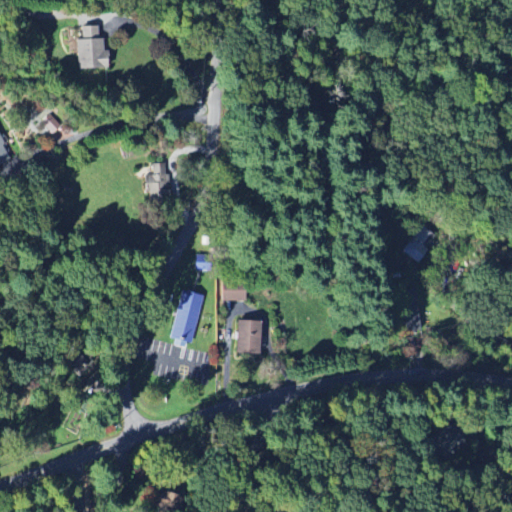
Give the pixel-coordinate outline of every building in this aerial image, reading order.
[(72,40),(73,69),(104,69),(104,52),(100,52),(100,39),(96,39),(96,27),(79,27),(79,40),(72,40)] [(50,114),(39,122),(49,135),(59,127),(50,114)] [(0,163),(8,160),(0,141),(0,163)] [(164,176),(142,177),(143,198),(165,197),(164,176)] [(242,301),(242,281),(219,282),(220,302),(242,301)] [(200,297),(179,291),(167,340),(189,345),(200,297)] [(256,354),(257,323),(235,322),(234,354),(256,354)] [(451,424),(426,442),(438,460),(463,442),(451,424)]
